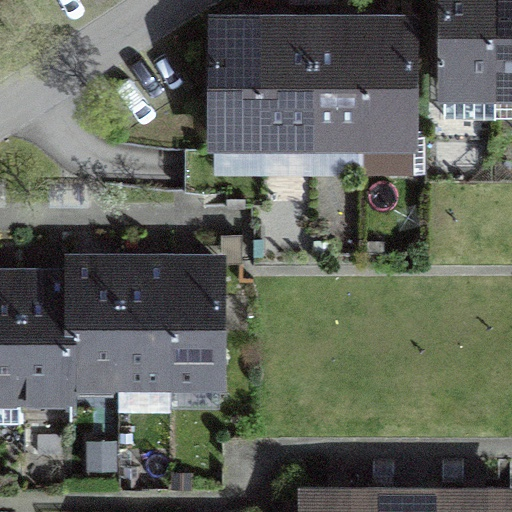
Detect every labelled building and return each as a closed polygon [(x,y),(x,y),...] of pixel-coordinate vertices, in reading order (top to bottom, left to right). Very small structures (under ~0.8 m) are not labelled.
[(493,86),(493,0),(443,0),(443,86),(493,86)] [(511,0),(493,0),(493,86),(511,86),(511,0)] [(262,136),(262,21),(212,21),(212,136),(262,136)] [(311,136),(312,21),(262,21),(262,136),(311,136)] [(361,137),(362,21),(312,21),(311,136),(361,137)] [(362,21),(361,137),(413,137),(413,21),(362,21)] [(169,377),(169,261),(119,262),(120,377),(169,377)] [(169,261),(169,377),(222,377),(221,261),(169,261)] [(120,377),(119,262),(70,262),(71,275),(71,377),(120,377)] [(0,274),(0,420),(21,420),(21,390),(21,275),(0,274)] [(71,377),(71,275),(21,275),(21,390),(71,390),(71,377)] [(305,511),(373,511),(373,488),(305,489),(305,511)] [(440,511),(440,488),(373,488),(373,511),(440,511)] [(440,488),(440,511),(511,511),(511,488),(440,488)]
